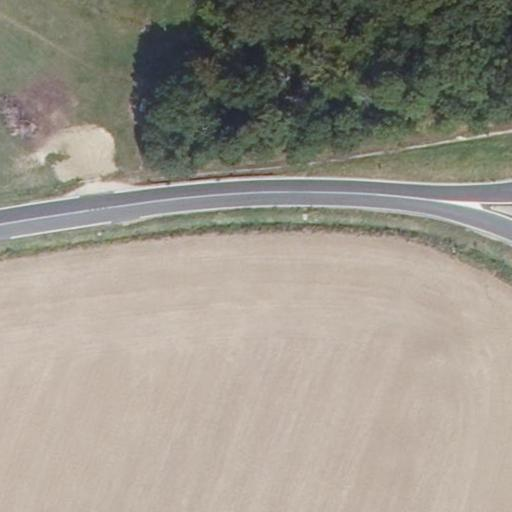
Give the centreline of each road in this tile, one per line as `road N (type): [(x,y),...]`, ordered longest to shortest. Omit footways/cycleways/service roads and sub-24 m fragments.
road 1 (track): [(84,210),(161,186),(459,178),(511,165)]
road 2 (secondary): [(423,198),(191,197),(0,226)]
